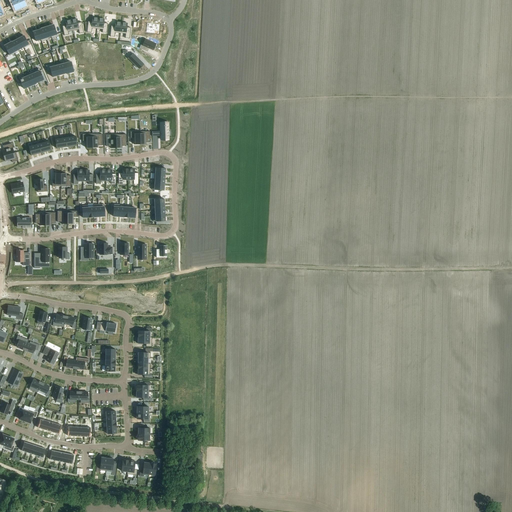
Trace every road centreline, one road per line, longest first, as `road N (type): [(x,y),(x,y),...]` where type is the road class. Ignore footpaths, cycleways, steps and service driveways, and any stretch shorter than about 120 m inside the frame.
road 1 (track): [(0,136),(119,109),(511,97)]
road 2 (track): [(0,284),(140,281),(227,264),(511,268)]
road 3 (residential): [(0,178),(68,159),(160,152),(175,162),(175,226),(167,235),(108,230),(4,239)]
road 4 (track): [(260,511),(60,485),(0,464)]
road 5 (residential): [(168,20),(170,35),(148,76),(61,89),(0,122)]
road 6 (residential): [(123,382),(125,315),(0,294)]
road 7 (residential): [(0,422),(61,444),(126,448)]
road 8 (residential): [(123,382),(55,375),(0,352)]
